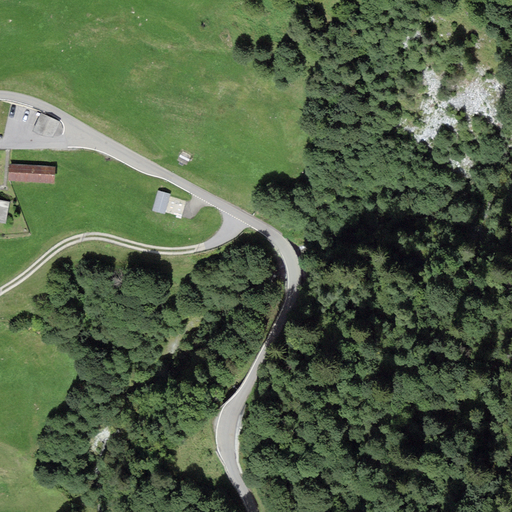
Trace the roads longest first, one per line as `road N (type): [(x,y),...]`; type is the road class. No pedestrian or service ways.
road 1 (tertiary): [(251,511),(223,434),(287,296),(291,265),(277,239),(50,109),(0,95)]
road 2 (track): [(236,216),(219,240),(195,248),(159,251),(94,235),(59,246),(0,292)]
